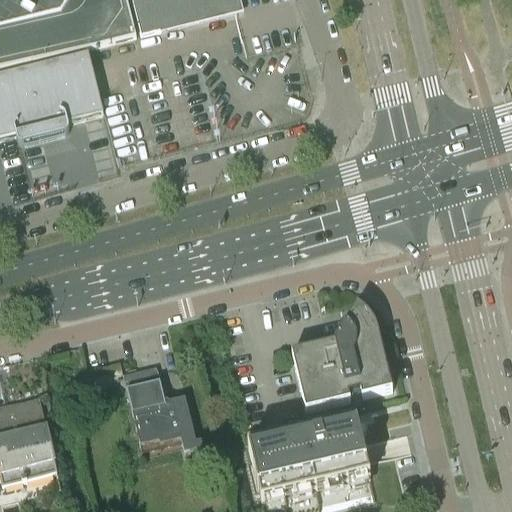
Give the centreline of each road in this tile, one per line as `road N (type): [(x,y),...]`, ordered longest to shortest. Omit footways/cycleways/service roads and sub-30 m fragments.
road 1 (unclassified): [(452,511),(406,322),(392,296),(368,279),(316,278),(0,354)]
road 2 (unclassified): [(0,232),(301,149),(329,132),(340,95),(306,0)]
road 3 (secondary): [(0,315),(411,204)]
road 4 (secondary): [(403,159),(0,270)]
road 5 (tertiary): [(411,204),(484,511)]
road 6 (tertiary): [(511,445),(454,192)]
road 7 (unclassified): [(367,0),(403,159)]
road 8 (unclassified): [(443,147),(408,0)]
